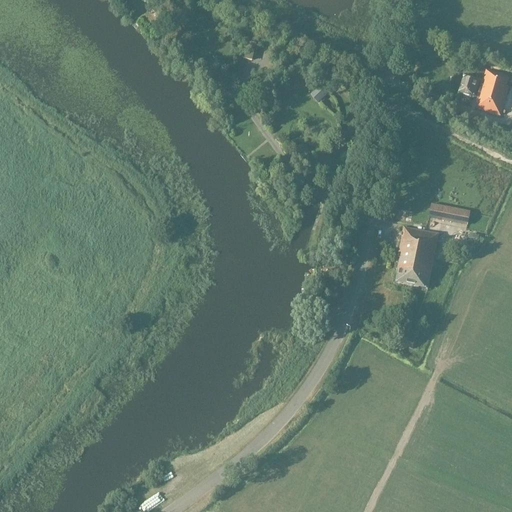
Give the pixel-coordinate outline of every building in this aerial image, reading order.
[(482,82),(463,76),(458,94),(473,98),(473,97),(477,98),(474,108),(499,116),(508,87),(506,87),(508,78),(485,71),(482,82)] [(322,85),(310,96),(317,105),(330,93),(322,85)] [(511,133),(499,127),(494,137),(511,145),(511,133)] [(467,225),(469,213),(431,205),(428,218),(467,225)] [(397,271),(394,284),(427,290),(438,235),(403,228),(396,264),(395,271),(397,271)] [(466,245),(472,243),(469,233),(463,235),(466,245)] [(401,347),(410,350),(413,337),(404,335),(401,347)] [(148,511),(202,474),(195,463),(134,504),(139,511),(140,511),(146,508),(148,511)]
